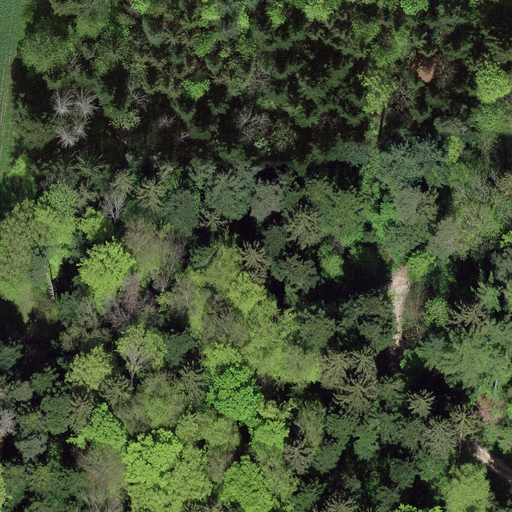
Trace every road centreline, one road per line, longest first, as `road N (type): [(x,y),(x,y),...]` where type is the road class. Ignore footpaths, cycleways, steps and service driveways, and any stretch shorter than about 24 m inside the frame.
road 1 (track): [(396,298),(282,338),(113,357),(0,357)]
road 2 (track): [(343,320),(96,511)]
road 3 (track): [(396,298),(393,332),(407,381),(446,425),(511,476)]
road 4 (track): [(511,195),(421,259),(396,298)]
